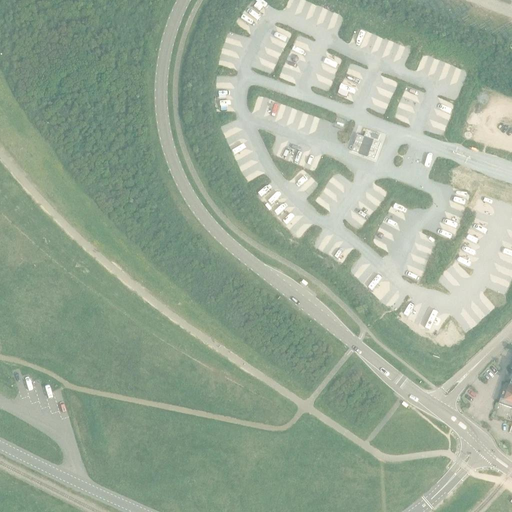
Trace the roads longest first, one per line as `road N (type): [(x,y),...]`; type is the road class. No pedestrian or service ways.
road 1 (tertiary): [(430,405),(258,269),(190,197),(160,113),(163,58),(182,0)]
road 2 (tertiary): [(0,445),(145,511)]
